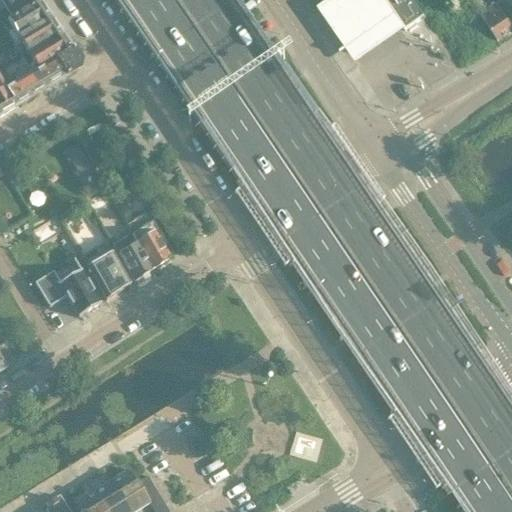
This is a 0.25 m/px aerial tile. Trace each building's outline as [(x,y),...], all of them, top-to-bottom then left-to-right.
[(37,1),(36,0),(1,0),(3,4),(12,18),(37,1)] [(270,67),(223,0),(122,0),(131,13),(173,74),(206,125),(239,101),(242,99),(244,98),(276,76),(270,67)] [(386,0),(330,0),(319,8),(358,65),(408,31),(386,0)] [(422,20),(423,22),(426,20),(411,0),(382,0),(404,31),(403,32),(404,35),(407,33),(406,31),(422,20)] [(511,32),(511,27),(497,5),(497,4),(487,11),(480,0),(470,0),(480,16),(497,42),(511,32)] [(12,42),(49,18),(37,1),(12,18),(7,22),(14,33),(9,37),(12,42)] [(28,56),(60,34),(49,18),(12,42),(16,49),(17,48),(23,57),(27,55),(28,56)] [(60,34),(28,56),(34,66),(29,69),(33,75),(70,49),(60,34)] [(70,49),(33,75),(28,78),(38,95),(78,71),(80,63),(70,49)] [(38,95),(28,78),(12,87),(2,72),(0,73),(0,84),(17,108),(38,95)] [(17,108),(0,84),(0,117),(0,118),(17,108)] [(140,154),(127,134),(117,140),(130,161),(140,154)] [(81,181),(94,175),(80,143),(68,149),(81,181)] [(55,219),(34,232),(41,244),(62,231),(55,219)] [(152,222),(130,237),(129,237),(134,245),(152,271),(169,260),(162,248),(166,246),(152,222)] [(117,256),(134,283),(152,271),(134,245),(117,256)] [(80,263),(106,302),(130,286),(104,247),(80,263)] [(64,285),(59,288),(66,299),(78,320),(100,306),(98,305),(81,275),(71,281),(66,273),(56,279),(60,284),(63,283),(64,285)] [(51,275),(34,285),(48,309),(66,299),(59,288),(58,286),(51,275)] [(14,363),(4,345),(0,347),(0,358),(6,368),(14,363)] [(128,470),(110,482),(128,511),(136,511),(148,505),(136,483),(128,470)] [(167,511),(146,477),(136,483),(148,505),(152,511),(167,511)] [(128,511),(110,482),(92,493),(103,511),(128,511)] [(74,504),(78,511),(103,511),(92,493),(74,504)] [(68,511),(59,497),(50,502),(56,511),(68,511)] [(56,511),(50,502),(42,507),(44,511),(56,511)]
